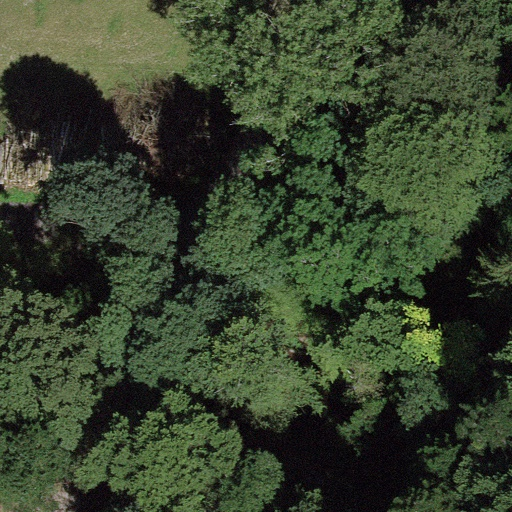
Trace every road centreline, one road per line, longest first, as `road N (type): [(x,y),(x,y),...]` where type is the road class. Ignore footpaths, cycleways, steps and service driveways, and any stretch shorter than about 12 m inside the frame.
road 1 (track): [(206,237),(50,511)]
road 2 (track): [(346,0),(206,237)]
road 3 (track): [(206,237),(63,214),(0,217)]
